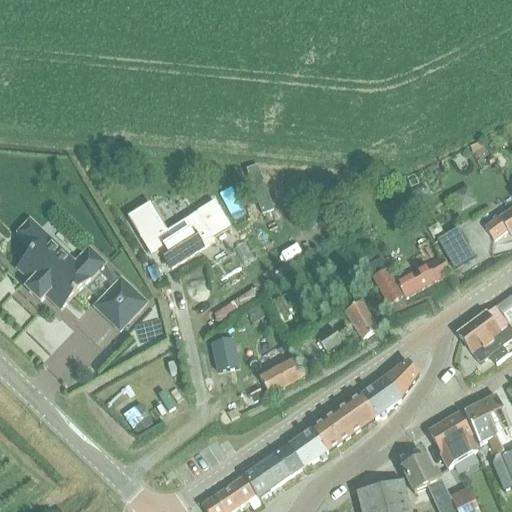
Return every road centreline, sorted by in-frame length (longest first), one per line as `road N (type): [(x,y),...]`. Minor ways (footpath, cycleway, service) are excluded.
road 1 (residential): [(165,511),(439,324)]
road 2 (tertiary): [(153,511),(0,367)]
road 3 (residential): [(368,462),(511,371)]
road 4 (residential): [(368,462),(435,369),(444,343),(439,324)]
